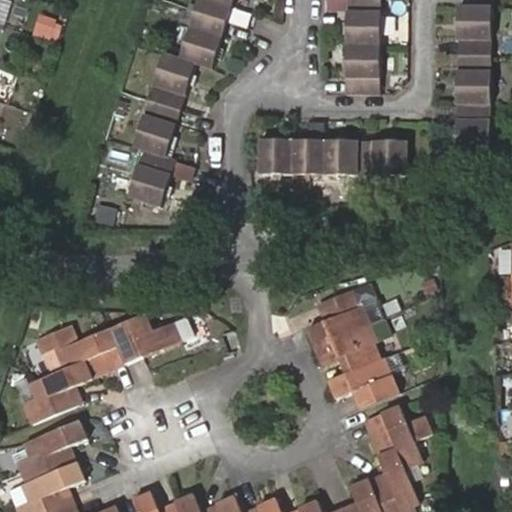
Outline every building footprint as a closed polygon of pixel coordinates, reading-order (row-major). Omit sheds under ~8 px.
[(197,0),(194,12),(227,23),(235,0),(197,0)] [(346,1),(346,48),(380,47),(379,1),(346,1)] [(459,61),(496,60),(495,7),(458,8),(459,61)] [(175,37),(169,54),(202,64),(211,69),(227,23),(194,12),(184,40),(175,37)] [(35,14),(30,36),(54,41),(59,19),(35,14)] [(380,47),(346,48),(347,99),(380,98),(380,47)] [(145,100),(186,113),(202,64),(169,54),(161,52),(145,100)] [(496,108),(496,60),(459,61),(459,109),(491,108),(496,108)] [(139,147),(171,157),(186,113),(145,100),(130,146),(139,147)] [(492,153),(491,108),(459,109),(455,109),(456,153),(492,153)] [(309,172),(309,138),(260,138),(260,172),(309,172)] [(363,172),(363,138),(309,138),(309,172),(363,172)] [(408,138),(363,138),(363,172),(408,172),(408,138)] [(179,159),(171,157),(139,147),(122,195),(162,209),(179,159)] [(318,348),(384,322),(379,308),(365,313),(357,292),(327,304),(333,320),(328,323),(310,329),(318,348)] [(333,320),(327,304),(322,306),(328,323),(333,320)] [(154,332),(146,314),(116,327),(130,359),(146,351),(148,357),(183,341),(181,336),(193,330),(187,317),(154,332)] [(130,359),(116,327),(84,341),(75,322),(42,337),(53,362),(65,357),(70,369),(88,362),(96,380),(116,371),(114,366),(130,359)] [(390,336),(384,322),(318,348),(325,366),(342,359),(347,357),(354,374),(384,362),(376,341),(390,336)] [(132,364),(148,357),(146,351),(130,359),(132,364)] [(367,409),(397,397),(389,376),(404,370),(398,357),(384,362),(354,374),(349,376),(331,383),(339,401),(356,394),(361,392),(367,409)] [(347,357),(342,359),(349,376),(354,374),(347,357)] [(116,371),(132,364),(130,359),(114,366),(116,371)] [(70,369),(53,377),(37,384),(39,389),(27,395),(40,424),(81,406),(74,389),(78,387),(96,380),(88,362),(70,369)] [(74,389),(81,406),(85,404),(78,387),(74,389)] [(356,394),(362,411),(367,409),(361,392),(356,394)] [(408,426),(400,409),(372,422),(377,434),(372,437),(380,455),(398,447),(414,484),(425,479),(419,467),(424,464),(416,444),(432,436),(425,418),(408,426)] [(82,421),(27,446),(29,450),(17,456),(23,471),(30,485),(74,465),(67,449),(72,447),(90,439),(82,421)] [(377,434),(372,422),(366,424),(372,437),(377,434)] [(74,465),(79,463),(72,447),(67,449),(74,465)] [(385,511),(419,511),(417,504),(422,502),(418,494),(414,484),(398,447),(380,455),(388,473),(390,478),(374,486),(385,511)] [(15,498),(21,511),(60,511),(73,507),(66,491),(70,488),(88,481),(79,463),(74,465),(30,485),(23,471),(6,479),(15,498)] [(388,473),(372,480),(374,486),(390,478),(388,473)] [(385,511),(374,486),(372,480),(353,488),(361,505),(363,510),(357,511),(385,511)] [(73,507),(78,505),(70,488),(66,491),(73,507)] [(180,511),(179,508),(170,511),(161,511),(161,510),(153,492),(135,500),(139,511),(180,511)] [(221,511),(218,511),(202,511),(203,511),(195,494),(176,503),(179,508),(180,511),(221,511)] [(243,511),(237,497),(219,505),(221,511),(243,511)] [(284,511),(279,499),(260,507),(262,511),(284,511)] [(325,511),(321,502),(303,510),(303,511),(325,511)] [(170,511),(179,508),(176,503),(169,506),(161,510),(161,511),(170,511)]
